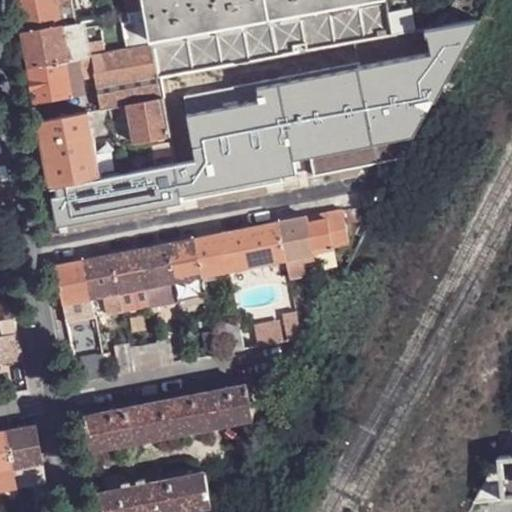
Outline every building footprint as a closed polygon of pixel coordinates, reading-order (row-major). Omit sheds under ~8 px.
[(17,0),(24,32),(63,24),(58,1),(57,0),(17,0)] [(73,0),(61,0),(58,1),(63,24),(79,22),(73,0)] [(129,0),(129,1),(133,0),(135,12),(147,10),(144,0),(129,0)] [(144,0),(147,10),(151,34),(347,0),(144,0)] [(386,0),(347,0),(151,34),(153,44),(159,77),(188,72),(222,66),(238,62),(299,52),(393,34),(390,14),(386,0)] [(135,12),(130,12),(132,22),(124,23),(129,49),(153,44),(151,34),(147,10),(135,12)] [(413,31),(410,10),(390,14),(393,34),(413,31)] [(442,26),(448,17),(434,17),(430,18),(431,28),(442,26)] [(82,57),(85,56),(79,22),(63,24),(71,59),(81,57),(82,57)] [(24,32),(31,67),(67,59),(71,59),(63,24),(24,32)] [(109,178),(52,191),(63,237),(386,164),(410,136),(473,25),(428,36),(432,56),(188,101),(195,161),(109,178)] [(95,55),(106,108),(114,106),(130,103),(163,97),(163,96),(163,94),(159,77),(153,44),(129,49),(95,55)] [(86,91),(81,57),(71,59),(67,59),(74,93),(86,91)] [(37,101),(74,94),(74,93),(67,59),(31,67),(37,101)] [(130,103),(136,142),(172,136),(173,135),(170,118),(163,120),(162,114),(169,113),(166,96),(163,96),(163,97),(130,103)] [(40,120),(52,184),(103,175),(102,174),(91,110),(40,120)] [(309,215),(314,244),(323,242),(330,240),(325,213),(309,215)] [(301,256),(316,252),(314,244),(309,215),(280,221),(287,258),(301,256)] [(252,227),(259,264),(283,260),(287,258),(280,221),(252,227)] [(252,227),(224,232),(231,270),(259,264),(252,227)] [(196,238),(203,274),(227,270),(231,270),(224,232),(196,238)] [(196,238),(169,243),(176,280),(179,300),(207,294),(203,274),(196,238)] [(314,244),(316,252),(324,251),(323,242),(314,244)] [(148,285),(176,280),(169,243),(141,248),(148,285)] [(121,290),(148,285),(141,248),(114,253),(121,290)] [(93,295),(121,290),(114,253),(86,259),(93,295)] [(287,258),(291,277),(304,273),(301,256),(287,258)] [(286,278),(291,277),(287,258),(283,260),(286,278)] [(65,301),(93,295),(86,259),(58,264),(65,301)] [(271,280),(286,278),(283,260),(259,264),(263,282),(271,280)] [(148,285),(152,305),(179,300),(176,280),(148,285)] [(152,305),(148,285),(121,290),(125,311),(152,305)] [(121,290),(93,295),(97,314),(97,316),(102,315),(125,311),(121,290)] [(65,301),(68,320),(87,316),(97,314),(93,295),(65,301)] [(1,303),(6,329),(10,327),(9,322),(18,320),(14,300),(1,303)] [(268,310),(267,304),(256,307),(258,320),(269,318),(269,317),(268,310)] [(297,312),(286,314),(289,331),(293,335),(293,338),(302,337),(297,312)] [(89,328),(99,326),(97,316),(97,314),(87,316),(89,328)] [(274,316),(269,317),(269,318),(273,342),(285,340),(280,315),(274,316)] [(262,344),(273,342),(269,318),(258,320),(262,344)] [(232,350),(245,347),(240,319),(226,322),(227,324),(232,350)] [(18,320),(9,322),(10,327),(6,329),(0,330),(1,337),(20,333),(18,320)] [(227,324),(213,327),(218,353),(232,350),(227,324)] [(0,336),(0,366),(2,366),(1,364),(25,359),(20,333),(1,337),(0,336)] [(158,338),(158,339),(163,363),(173,361),(176,361),(171,336),(158,338)] [(163,363),(158,339),(152,341),(156,364),(163,363)] [(117,349),(131,347),(132,345),(131,340),(115,343),(117,349)] [(145,342),(132,345),(131,347),(136,369),(149,366),(145,342)] [(121,371),(136,369),(131,347),(117,349),(121,371)] [(79,379),(108,374),(104,352),(75,357),(79,379)] [(249,382),(180,396),(186,430),(256,416),(249,382)] [(120,443),(186,430),(180,396),(113,409),(120,443)] [(93,448),(120,443),(113,409),(86,414),(93,448)] [(37,426),(9,431),(16,468),(45,463),(37,426)] [(9,431),(0,432),(0,470),(16,468),(9,431)] [(48,480),(45,463),(16,468),(20,486),(48,480)] [(16,468),(0,470),(0,488),(20,486),(16,468)] [(207,470),(172,477),(179,510),(212,503),(207,470)] [(503,470),(490,472),(474,501),(476,501),(506,499),(503,470)] [(105,511),(169,511),(179,510),(172,477),(101,491),(105,511)]
